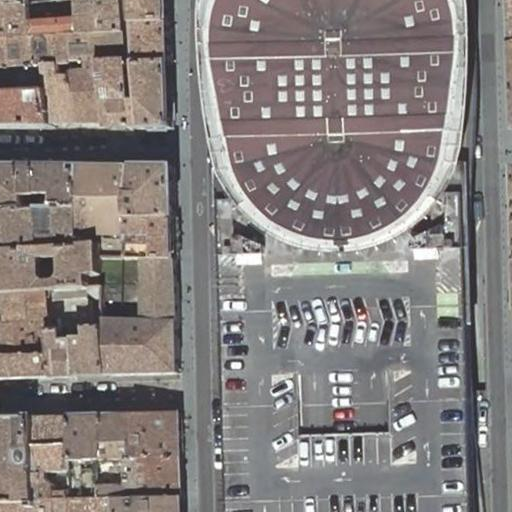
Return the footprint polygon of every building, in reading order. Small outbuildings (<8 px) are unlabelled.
[(85,37),(130,34),(127,0),(80,0),(59,2),(33,4),(0,6),(0,42),(36,40),(85,37)] [(136,0),(139,24),(173,22),(172,0),(136,0)] [(236,189),(248,196),(287,226),(351,246),(406,236),(445,203),(458,189),(460,187),(459,35),(455,8),(454,0),(230,0),(230,3),(228,17),(227,64),(234,155),(235,188),(236,189)] [(142,64),(175,63),(173,22),(139,24),(142,64)] [(105,64),(133,62),(130,34),(85,37),(36,40),(0,42),(0,71),(51,67),(78,65),(105,64)] [(111,129),(137,129),(136,102),(133,62),(105,64),(110,126),(111,129)] [(144,101),(146,130),(175,130),(176,129),(175,63),(142,64),(144,101)] [(84,126),(110,126),(105,64),(78,65),(84,126)] [(56,126),(84,126),(78,65),(51,67),(53,94),(56,126)] [(0,96),(53,94),(51,67),(0,71),(0,96)] [(0,127),(56,129),(56,126),(53,94),(0,96),(0,127)] [(137,129),(146,130),(144,101),(136,102),(137,129)] [(46,210),(83,207),(83,167),(0,166),(0,212),(17,212),(16,200),(29,199),(45,198),(46,210)] [(83,167),(83,207),(83,225),(100,224),(101,249),(106,248),(106,259),(132,259),(133,218),(132,218),(132,200),(132,197),(136,167),(83,167)] [(176,167),(136,167),(132,197),(132,200),(132,218),(133,218),(178,218),(176,167)] [(236,189),(235,188),(236,229),(237,257),(242,439),(242,455),(244,511),(469,511),(462,253),(461,223),(460,187),(458,189),(445,203),(406,236),(351,246),(287,226),(248,196),(236,189)] [(17,212),(46,210),(45,198),(29,199),(16,200),(17,212)] [(83,225),(83,207),(46,210),(17,212),(0,212),(0,254),(83,249),(83,225)] [(133,218),(132,259),(179,259),(178,218),(133,218)] [(100,224),(83,225),(83,249),(101,249),(100,224)] [(83,249),(0,254),(0,294),(107,286),(106,259),(106,248),(101,249),(83,249)] [(179,259),(132,259),(106,259),(107,286),(108,306),(124,305),(123,320),(109,321),(109,327),(110,376),(182,374),(181,322),(179,272),(179,259)] [(108,306),(107,286),(0,294),(0,325),(64,321),(63,306),(85,305),(87,329),(109,327),(109,321),(108,306)] [(79,330),(87,329),(85,305),(63,306),(64,321),(65,331),(79,330)] [(108,306),(109,321),(123,320),(124,305),(108,306)] [(52,332),(65,331),(64,321),(0,325),(0,357),(53,356),(52,332)] [(82,377),(110,376),(109,327),(87,329),(79,330),(82,377)] [(54,378),(82,377),(79,330),(65,331),(52,332),(53,356),(54,378)] [(0,379),(54,378),(53,356),(0,357),(0,379)] [(134,415),(133,459),(184,456),(183,413),(134,415)] [(106,415),(73,416),(74,462),(101,460),(105,460),(106,415)] [(134,415),(106,415),(105,460),(129,459),(133,459),(134,415)] [(55,502),(75,501),(74,491),(52,491),(51,473),(74,472),(74,462),(73,416),(36,417),(37,474),(38,502),(55,502)] [(0,418),(0,438),(4,503),(38,502),(37,474),(36,417),(0,418)] [(244,511),(242,455),(242,439),(232,440),(228,511),(244,511)] [(75,501),(100,500),(102,500),(117,500),(185,498),(185,477),(184,456),(133,459),(129,459),(105,460),(101,460),(74,462),(74,472),(74,491),(75,501)] [(52,491),(74,491),(74,472),(51,473),(52,491)] [(185,511),(185,498),(117,500),(117,511),(185,511)] [(100,511),(100,500),(75,501),(75,511),(100,511)] [(102,500),(100,500),(100,511),(117,511),(117,500),(102,500)] [(75,511),(75,501),(55,502),(38,502),(4,503),(4,511),(75,511)]
